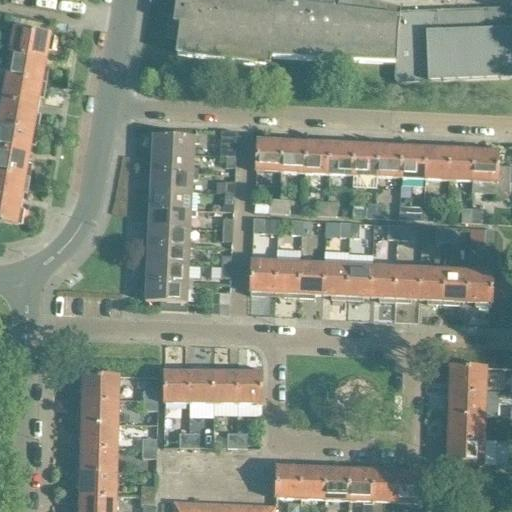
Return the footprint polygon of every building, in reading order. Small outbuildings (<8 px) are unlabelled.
[(168,16),(165,39),(178,41),(176,56),(270,68),(271,59),(395,65),(397,19),(399,20),(399,15),(400,13),(401,9),(360,0),(176,0),(174,16),(168,16)] [(394,78),(394,79),(394,80),(395,80),(395,81),(395,82),(396,82),(396,83),(397,83),(397,84),(398,84),(399,84),(400,84),(401,84),(402,84),(511,82),(511,11),(482,12),(454,12),(437,12),(400,13),(399,15),(399,20),(397,19),(395,65),(394,78)] [(52,38),(52,37),(16,31),(12,54),(47,60),(49,52),(52,53),(55,38),(52,38)] [(46,68),(47,60),(12,54),(7,77),(47,85),(50,69),(46,68)] [(44,100),(47,85),(7,77),(3,101),(39,108),(41,100),(44,100)] [(38,116),(39,108),(3,101),(0,117),(0,124),(38,132),(41,117),(38,116)] [(36,147),(38,132),(0,124),(0,149),(31,155),(33,146),(36,147)] [(237,160),(238,134),(223,134),(221,159),(228,159),(237,160)] [(154,136),(154,155),(194,157),(195,138),(154,136)] [(280,177),(282,143),(273,142),(273,139),(258,139),(257,176),(280,177)] [(304,178),(306,141),(290,140),(290,143),(282,143),(280,177),(304,178)] [(328,179),(330,146),(322,145),(322,142),(306,141),(304,178),(328,179)] [(352,180),(354,143),(338,142),(338,146),(330,146),(328,179),(352,180)] [(376,181),(377,148),(369,147),(369,144),(354,143),(352,180),(376,181)] [(400,182),(402,145),(386,144),(386,148),(377,148),(376,181),(400,182)] [(425,183),(426,150),(418,150),(418,146),(402,145),(400,182),(425,183)] [(449,184),(450,148),(434,147),(434,150),(426,150),(425,183),(449,184)] [(472,185),(474,153),(466,152),(466,149),(450,148),(449,184),(472,185)] [(30,164),(31,155),(0,149),(0,174),(30,180),(33,164),(30,164)] [(509,200),(511,167),(498,167),(499,153),(497,153),(497,150),(482,149),(481,153),(474,153),(472,185),(473,185),(472,196),(496,197),(496,200),(509,200)] [(194,171),(194,157),(154,155),(153,174),(198,176),(198,171),(194,171)] [(237,171),(237,160),(228,159),(227,170),(237,171)] [(27,195),(30,180),(0,174),(0,198),(23,203),(24,195),(27,195)] [(198,182),(198,176),(153,174),(152,192),(193,194),(193,182),(198,182)] [(235,196),(236,186),(220,185),(219,195),(225,195),(235,196)] [(197,197),(193,197),(193,194),(152,192),(151,211),(197,213),(197,197)] [(225,195),(224,207),(235,208),(235,196),(225,195)] [(21,211),(23,203),(0,198),(0,223),(19,227),(19,226),(22,226),(25,211),(21,211)] [(280,218),(280,203),(271,203),(270,217),(280,218)] [(304,204),(290,204),(280,203),(280,218),(303,219),(304,204)] [(328,220),(328,205),(318,205),(317,219),(328,220)] [(338,206),(328,205),(328,220),(338,220),(338,206)] [(375,222),(376,207),(366,207),(365,221),(375,222)] [(385,208),(376,207),(375,222),(385,222),(385,208)] [(424,224),(425,210),(400,208),(399,223),(424,224)] [(434,210),(425,210),(424,224),(433,224),(434,210)] [(197,220),(197,213),(151,211),(150,229),(191,231),(192,219),(197,220)] [(472,226),(472,212),(462,211),(462,226),(472,226)] [(481,227),(482,212),(472,212),(472,226),(481,227)] [(233,233),(234,222),(225,222),(224,233),(233,233)] [(264,237),(264,222),(254,222),(253,236),(264,237)] [(301,238),(302,224),(293,223),(292,237),(301,238)] [(311,238),(312,224),(302,224),(301,238),(311,238)] [(349,240),(350,226),(341,225),(340,240),(349,240)] [(360,241),(360,226),(350,226),(349,240),(360,241)] [(398,242),(399,228),(388,227),(388,242),(398,242)] [(408,243),(408,228),(399,228),(398,242),(408,243)] [(190,249),(191,231),(150,229),(149,247),(190,249)] [(446,245),(447,230),(436,230),(436,244),(446,245)] [(456,245),(456,231),(447,230),(446,245),(456,245)] [(495,247),(496,232),(486,232),(485,246),(495,247)] [(233,245),(233,233),(224,233),(223,244),(233,245)] [(190,268),(190,249),(149,247),(148,266),(190,268)] [(232,270),(232,259),(223,259),(222,269),(232,270)] [(275,296),(277,263),(252,262),(250,299),(267,299),(267,296),(275,296)] [(299,301),(301,265),(277,263),(275,296),(283,296),(283,300),(299,301)] [(323,298),(325,266),(301,265),(299,301),(315,302),(315,298),(323,298)] [(189,281),(190,268),(148,266),(147,284),(193,287),(193,281),(189,281)] [(347,303),(349,267),(325,266),(323,298),(331,298),(331,303),(347,303)] [(371,301),(373,268),(349,267),(347,303),(363,304),(363,300),(371,301)] [(395,306),(397,270),(373,268),(371,301),(380,301),(379,305),(395,306)] [(231,282),(232,270),(222,269),(222,281),(231,282)] [(419,303),(421,271),(397,270),(395,306),(411,306),(411,303),(419,303)] [(443,308),(445,272),(421,271),(419,303),(427,303),(427,307),(443,308)] [(468,306),(469,273),(445,272),(443,308),(459,309),(459,305),(468,306)] [(493,308),(494,275),(469,273),(468,306),(475,306),(475,309),(490,310),(490,308),(493,308)] [(193,292),(193,287),(147,284),(146,303),(161,304),(160,314),(187,315),(187,305),(188,305),(189,293),(193,292)] [(230,308),(230,297),(221,296),(220,308),(230,308)] [(487,395),(488,371),(449,369),(449,371),(446,371),(446,385),(449,385),(448,394),(487,395)] [(189,407),(189,375),(182,375),(182,371),(166,371),(166,375),(166,407),(189,407)] [(237,408),(237,374),(229,374),(229,371),(214,371),(214,374),(213,374),(213,408),(237,408)] [(262,408),(262,374),(260,374),(260,371),(245,371),(245,374),(237,374),(237,408),(262,408)] [(213,408),(213,374),(189,375),(189,407),(213,408)] [(120,403),(121,379),(83,379),(82,380),(79,380),(78,394),(82,394),(82,402),(120,403)] [(145,394),(144,403),(158,404),(159,394),(145,394)] [(487,419),(487,395),(448,394),(448,402),(445,402),(445,418),(487,419)] [(120,427),(120,403),(82,402),(81,410),(78,410),(78,426),(120,427)] [(158,414),(158,404),(144,403),(144,414),(158,414)] [(183,413),(183,429),(201,429),(200,413),(183,413)] [(486,443),(487,419),(445,418),(444,433),(447,433),(447,441),(486,443)] [(119,451),(120,427),(78,426),(77,443),(81,443),(81,450),(119,451)] [(189,452),(189,437),(179,438),(179,452),(189,452)] [(199,437),(189,437),(189,452),(199,452),(199,437)] [(237,452),(237,437),(228,437),(228,452),(237,452)] [(247,452),(247,437),(237,437),(237,452),(247,452)] [(485,468),(486,443),(447,441),(447,450),(444,449),(443,465),(446,465),(446,466),(485,468)] [(157,443),(143,442),(143,452),(157,452),(157,443)] [(119,475),(119,451),(81,450),(80,458),(77,458),(77,474),(119,475)] [(157,462),(157,452),(143,452),(142,462),(157,462)] [(301,502),(302,466),(286,465),(286,469),(278,468),(276,501),(301,502)] [(325,502),(326,470),(318,470),(318,466),(302,466),(301,502),(325,502)] [(349,503),(350,467),(335,467),(335,471),(326,470),(325,502),(349,503)] [(373,504),(374,472),(366,472),(366,468),(350,467),(349,503),(373,504)] [(397,505),(398,469),(383,469),(383,472),(374,472),(373,504),(397,505)] [(422,490),(423,474),(414,473),(414,470),(398,469),(397,505),(422,506),(422,505),(425,505),(426,490),(422,490)] [(118,499),(119,475),(77,474),(76,490),(80,490),(80,498),(118,499)] [(142,490),(142,500),(156,500),(156,490),(142,490)] [(117,511),(118,499),(80,498),(79,507),(76,506),(75,511),(117,511)] [(142,500),(141,510),(156,510),(156,500),(142,500)]
